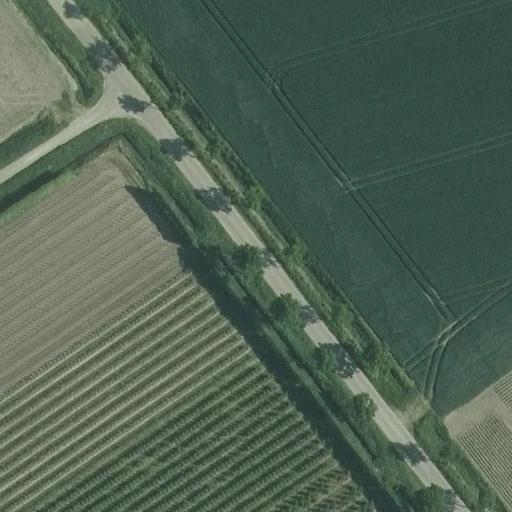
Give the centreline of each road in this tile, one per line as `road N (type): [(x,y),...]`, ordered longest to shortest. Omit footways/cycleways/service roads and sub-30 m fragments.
road 1 (tertiary): [(450,511),(128,97)]
road 2 (unclassified): [(0,178),(128,97)]
road 3 (tertiary): [(128,97),(56,0)]
